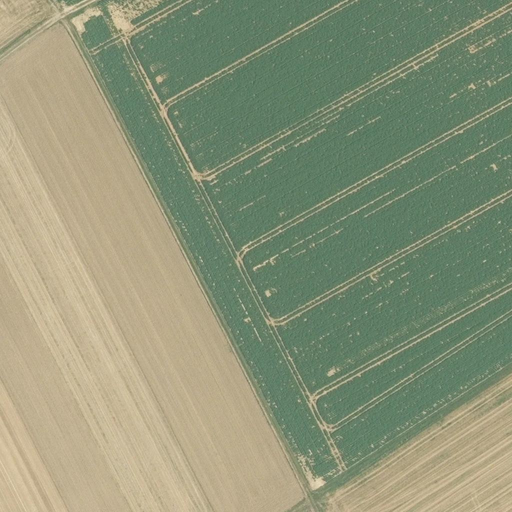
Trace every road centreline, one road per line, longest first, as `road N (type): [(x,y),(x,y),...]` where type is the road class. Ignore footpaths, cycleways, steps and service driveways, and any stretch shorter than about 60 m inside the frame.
road 1 (track): [(317,511),(61,15)]
road 2 (track): [(295,511),(511,367)]
